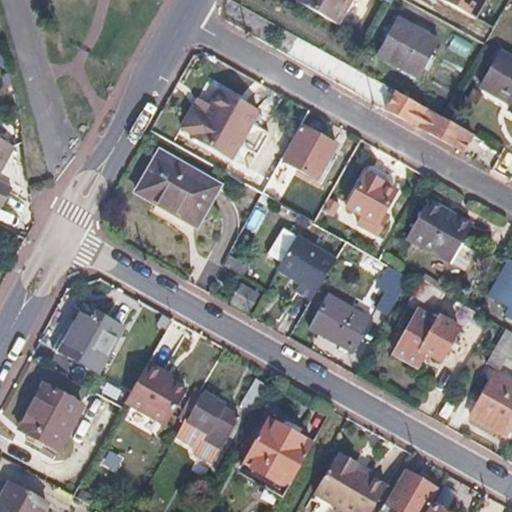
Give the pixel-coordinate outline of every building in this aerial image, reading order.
[(349,0),(294,0),(294,1),(336,24),(349,0)] [(483,0),(437,0),(473,20),(483,0)] [(496,20),(488,15),(482,25),(491,30),(496,20)] [(437,43),(395,21),(376,56),(417,79),(437,43)] [(511,60),(500,54),(479,88),(508,106),(507,108),(511,111),(511,60)] [(198,112),(186,104),(174,124),(187,132),(186,134),(225,158),(254,112),(214,87),(198,112)] [(394,93),(385,110),(461,153),(471,136),(440,119),(394,93)] [(334,147),(302,129),(283,163),(288,166),(315,180),(334,147)] [(0,176),(15,147),(0,138),(0,206),(4,209),(15,189),(0,180),(0,176)] [(170,161),(159,155),(151,168),(162,174),(170,161)] [(162,174),(151,168),(136,195),(155,206),(164,211),(169,204),(181,211),(176,218),(184,223),(194,229),(212,198),(202,193),(208,183),(170,161),(162,174)] [(283,163),(279,161),(260,196),(269,200),(288,166),(283,163)] [(380,185),(364,176),(344,209),(374,226),(392,195),(379,188),(380,185)] [(217,189),(208,183),(202,193),(212,198),(217,189)] [(470,225),(426,201),(405,240),(448,265),(470,225)] [(169,204),(164,211),(176,218),(181,211),(169,204)] [(335,260),(295,237),(274,272),(299,287),(294,294),(309,303),(335,260)] [(511,292),(511,263),(507,261),(487,297),(504,307),(511,292)] [(410,278),(398,272),(377,308),(389,315),(410,278)] [(407,306),(422,315),(406,343),(440,363),(459,330),(437,317),(436,320),(430,317),(444,294),(423,279),(407,306)] [(256,295),(240,286),(230,303),(246,312),(256,295)] [(372,320),(328,295),(309,328),(354,353),(372,320)] [(71,325),(73,326),(58,353),(95,374),(120,329),(80,307),(71,325)] [(511,359),(511,334),(505,330),(486,364),(497,371),(504,358),(511,362),(511,359)] [(159,373),(145,365),(126,399),(165,421),(183,390),(167,382),(157,377),(159,373)] [(159,373),(157,377),(167,382),(169,378),(159,373)] [(511,421),(511,385),(494,375),(469,418),(503,437),(511,421)] [(83,406),(44,384),(18,429),(29,435),(26,441),(42,450),(46,445),(57,451),(83,406)] [(220,404),(201,393),(185,422),(203,432),(199,438),(217,448),(234,417),(218,408),(220,404)] [(313,445),(269,419),(243,462),(287,489),(313,445)] [(182,420),(173,436),(189,446),(210,458),(217,448),(199,438),(203,432),(185,422),(182,420)] [(189,446),(189,454),(207,465),(210,458),(189,446)] [(369,511),(384,486),(366,475),(354,468),(356,465),(356,464),(339,454),(337,458),(335,457),(312,495),(341,511),(369,511)] [(368,472),(356,465),(354,468),(366,475),(368,472)] [(400,471),(387,495),(382,503),(376,511),(423,511),(436,491),(436,490),(401,470),(400,471)] [(41,511),(44,507),(8,486),(0,498),(0,511),(41,511)]
